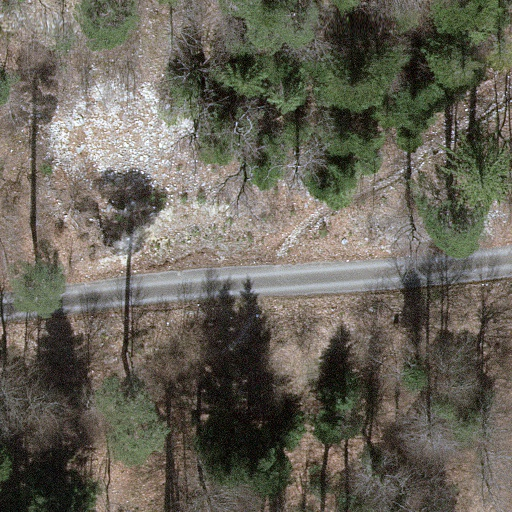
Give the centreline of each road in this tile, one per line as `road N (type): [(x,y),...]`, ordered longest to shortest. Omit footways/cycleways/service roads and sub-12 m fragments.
road 1 (unclassified): [(511,264),(278,278),(0,313)]
road 2 (track): [(0,488),(278,278)]
